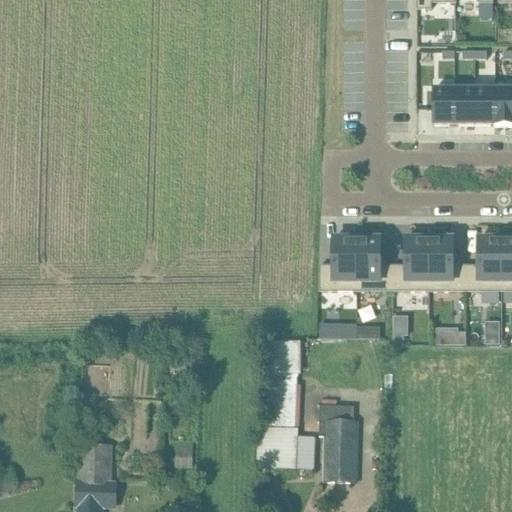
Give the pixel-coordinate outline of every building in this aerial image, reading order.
[(417,0),(418,12),(432,12),(432,6),(455,6),(455,0),(417,0)] [(511,53),(503,54),(503,62),(511,61),(511,53)] [(442,54),(442,62),(455,62),(455,54),(442,54)] [(463,54),(462,62),(475,62),(475,54),(463,54)] [(475,54),(475,62),(487,62),(487,54),(475,54)] [(511,91),(497,92),(497,129),(511,128),(511,91)] [(433,92),(433,128),(456,128),(456,92),(433,92)] [(456,92),(456,128),(476,128),(476,92),(456,92)] [(476,92),(476,128),(494,128),(494,129),(497,129),(497,92),(476,92)] [(511,238),(501,239),(501,294),(511,294),(511,238)] [(320,269),(320,294),(356,294),(356,239),(342,239),(342,242),(332,242),(333,268),(320,269)] [(356,239),(356,294),(393,294),(393,268),(380,268),(380,242),(371,242),(371,239),(356,239)] [(393,268),(393,294),(429,294),(429,239),(415,239),(415,242),(405,242),(405,268),(393,268)] [(429,239),(429,294),(465,294),(465,269),(453,269),(453,242),(443,242),(443,239),(429,239)] [(465,269),(465,294),(501,294),(501,239),(487,239),(487,242),(478,242),(478,269),(465,269)] [(340,326),(340,341),(356,341),(356,326),(340,326)] [(457,334),(457,348),(465,348),(465,334),(457,334)] [(394,338),(393,347),(403,347),(403,338),(394,338)] [(487,339),(486,348),(500,348),(500,339),(487,339)] [(355,427),(353,427),(354,409),(320,408),(319,439),(324,439),(323,485),(355,486),(355,427)] [(257,430),(256,469),(297,470),(313,470),(314,441),(297,441),(298,431),(257,430)] [(80,487),(112,487),(112,449),(81,449),(80,487)] [(0,473),(0,495),(15,492),(10,471),(0,473)]
